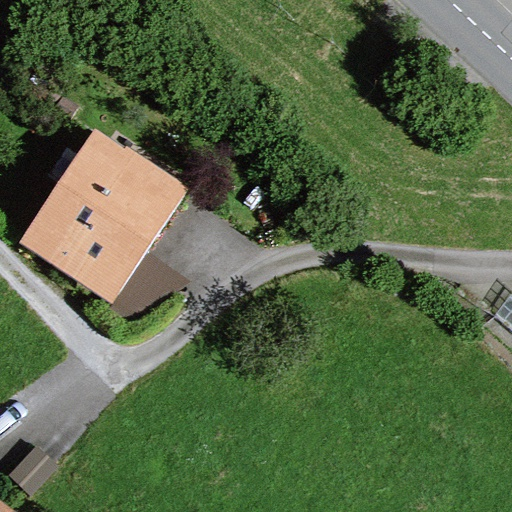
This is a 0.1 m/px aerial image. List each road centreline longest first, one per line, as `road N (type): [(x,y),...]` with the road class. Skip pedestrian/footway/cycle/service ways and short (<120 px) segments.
road 1 (track): [(0,461),(253,284),(370,257),(511,275)]
road 2 (track): [(0,259),(112,385)]
